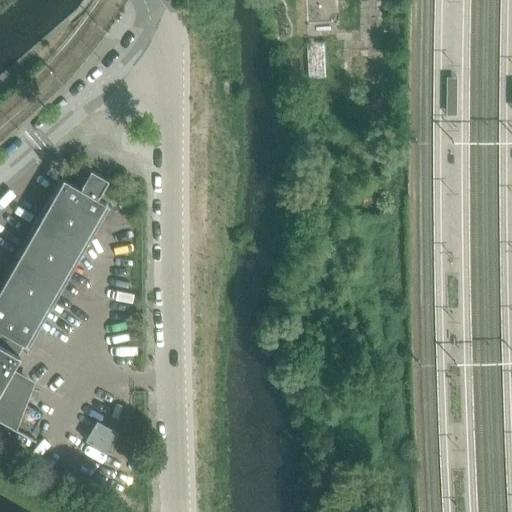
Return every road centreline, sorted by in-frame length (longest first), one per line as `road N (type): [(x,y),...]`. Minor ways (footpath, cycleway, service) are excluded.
road 1 (residential): [(180,511),(172,105),(155,25)]
road 2 (residential): [(0,173),(155,25)]
